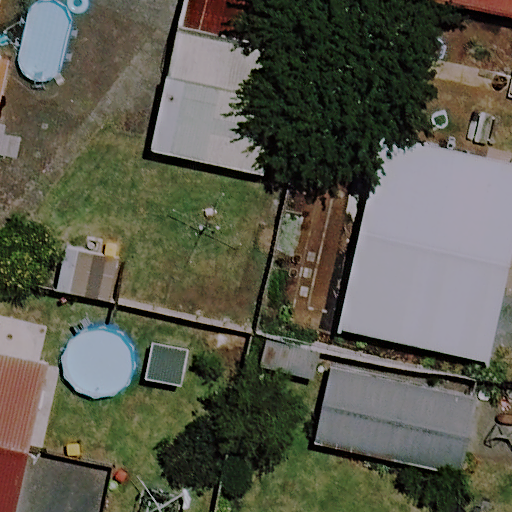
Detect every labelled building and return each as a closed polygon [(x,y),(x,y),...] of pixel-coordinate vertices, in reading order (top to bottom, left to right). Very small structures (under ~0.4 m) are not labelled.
[(0,0),(0,145),(30,0),(0,0)] [(308,0),(193,0),(159,150),(269,175),(308,0)] [(511,0),(432,0),(511,19),(511,0)] [(511,296),(511,162),(389,135),(346,328),(497,362),(511,296)] [(486,399),(324,368),(310,443),(472,474),(486,399)]
